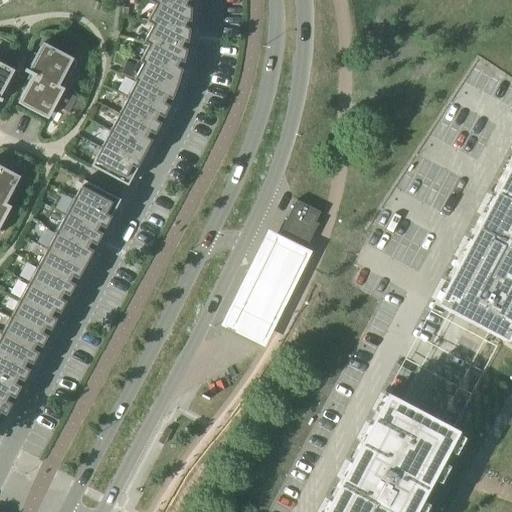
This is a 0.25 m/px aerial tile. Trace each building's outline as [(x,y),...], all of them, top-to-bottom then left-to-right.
[(156,5),(148,21),(188,42),(189,36),(189,30),(184,27),(187,22),(190,23),(190,21),(149,0),(148,0),(148,1),(156,5)] [(149,0),(190,21),(191,11),(191,9),(185,6),(188,0),(191,2),(190,0),(149,0)] [(153,26),(144,41),(184,62),(186,50),(181,48),(184,42),(187,44),(188,42),(148,21),(147,23),(153,26)] [(148,45),(140,61),(178,81),(182,70),(177,67),(179,62),(184,64),(184,62),(144,41),(144,43),(148,45)] [(32,57),(25,71),(63,91),(64,89),(59,86),(73,59),(43,43),(36,56),(35,55),(34,56),(33,56),(32,57)] [(362,230),(365,231),(477,61),(511,83),(511,79),(476,56),(362,230)] [(143,64),(134,79),(172,99),(176,89),(171,86),(174,80),(178,83),(178,81),(140,61),(139,62),(143,64)] [(0,100),(1,101),(9,87),(9,86),(8,85),(8,84),(7,83),(14,71),(0,63),(0,100)] [(63,91),(25,71),(24,72),(30,75),(23,88),(23,89),(23,90),(23,91),(24,91),(17,104),(48,120),(63,91)] [(136,82),(127,97),(164,117),(165,115),(167,112),(169,106),(164,104),(166,98),(171,101),(172,99),(134,79),(134,81),(136,82)] [(127,99),(119,115),(155,134),(160,124),(155,121),(158,116),(163,118),(164,117),(127,97),(126,99),(127,99)] [(119,115),(110,131),(146,151),(155,136),(155,134),(119,115)] [(110,131),(101,148),(137,168),(143,158),(137,155),(140,150),(145,152),(146,151),(110,131)] [(137,168),(101,148),(91,167),(127,186),(134,175),(128,172),(131,167),(136,169),(137,168)] [(434,301),(433,304),(437,306),(448,312),(505,342),(506,339),(511,328),(511,154),(503,172),(490,197),(480,215),(480,216),(467,239),(467,240),(457,258),(444,282),(434,301)] [(13,213),(14,210),(10,207),(5,204),(19,177),(0,167),(0,204),(9,209),(8,210),(13,213)] [(73,198),(72,199),(109,219),(110,217),(113,212),(119,200),(83,181),(73,198)] [(64,215),(63,216),(100,236),(101,234),(96,231),(99,226),(104,229),(109,219),(72,199),(72,200),(64,215)] [(319,213),(295,201),(277,239),(303,252),(317,224),(314,223),(319,213)] [(18,212),(14,210),(13,213),(8,210),(9,209),(0,204),(0,226),(8,211),(17,215),(18,212)] [(55,232),(54,233),(91,252),(92,251),(87,248),(90,243),(95,246),(100,236),(63,216),(63,217),(55,232)] [(263,346),(312,251),(268,228),(219,323),(263,346)] [(91,252),(54,233),(54,234),(46,249),(45,250),(82,269),(83,268),(86,263),(91,252)] [(77,280),(82,269),(45,250),(45,251),(37,266),(36,267),(73,286),(74,285),(69,282),(72,277),(77,280)] [(73,286),(36,267),(36,268),(28,283),(27,284),(64,303),(65,302),(60,299),(63,294),(68,297),(73,286)] [(18,301),(55,321),(56,319),(51,317),(53,311),(59,314),(64,303),(27,284),(27,285),(19,301),(18,300),(18,301)] [(9,317),(9,318),(46,338),(47,336),(42,333),(44,328),(50,331),(55,321),(18,301),(18,302),(10,318),(9,317)] [(0,334),(0,335),(37,354),(38,353),(33,350),(35,345),(40,348),(46,338),(9,318),(9,319),(1,334),(0,334)] [(311,326),(295,351),(329,371),(344,346),(311,326)] [(0,356),(28,372),(29,370),(24,367),(26,362),(32,365),(37,354),(0,335),(0,356)] [(455,429),(500,345),(497,343),(452,428),(455,429)] [(23,382),(28,372),(0,356),(0,378),(19,389),(20,387),(15,384),(17,379),(23,382)] [(0,400),(10,405),(11,404),(6,401),(8,396),(14,399),(19,389),(0,378),(0,400)] [(340,478),(322,511),(414,511),(458,431),(385,392),(348,462),(353,465),(344,481),(340,478)] [(0,413),(5,416),(10,405),(0,400),(0,413)] [(269,410),(218,511),(256,511),(300,425),(269,410)]
